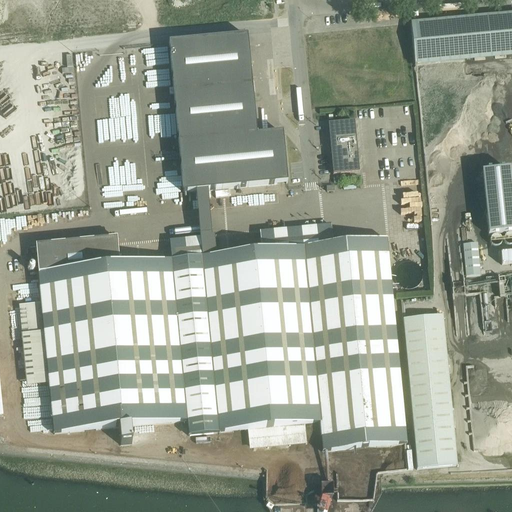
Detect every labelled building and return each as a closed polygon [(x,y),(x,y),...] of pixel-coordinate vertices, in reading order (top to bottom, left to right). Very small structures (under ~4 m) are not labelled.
[(511,15),(410,25),(414,67),(511,58),(511,15)] [(247,37),(169,45),(183,195),(196,194),(200,239),(212,238),(207,192),(287,185),(282,135),(257,137),(247,37)] [(328,125),(333,176),(359,174),(354,123),(328,125)] [(485,182),(490,233),(511,230),(511,202),(510,180),(485,182)] [(41,305),(19,307),(27,388),(49,386),(54,436),(119,430),(120,447),(132,445),(130,428),(188,423),(189,437),(234,433),(319,425),(322,454),(406,446),(386,242),(332,247),(330,227),(260,234),(261,254),(216,258),(214,238),(212,238),(200,239),(170,242),(172,263),(119,268),(117,240),(36,248),(39,276),(38,276),(41,305)] [(465,277),(480,277),(480,245),(464,245),(465,277)] [(423,277),(423,274),(422,272),(421,270),(419,267),(417,265),(415,264),(412,263),(409,263),(406,264),(404,264),(402,265),(400,267),(398,270),(397,272),(396,275),(396,277),(396,280),(397,282),(398,285),(400,287),(402,288),(404,290),(407,291),(409,291),(412,291),(415,290),(418,288),(419,287),(421,285),(422,283),(423,280),(423,277)] [(417,470),(457,467),(444,317),(404,320),(417,470)]
